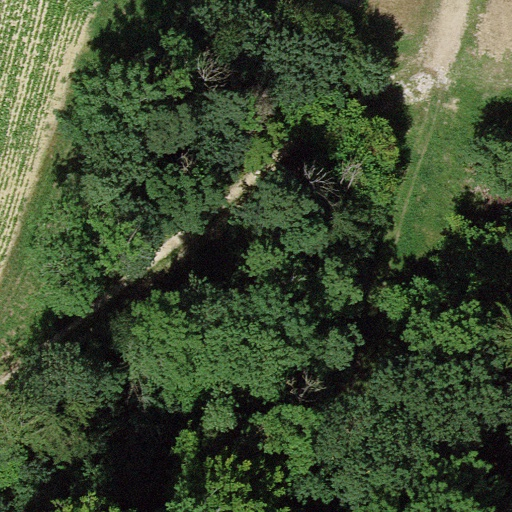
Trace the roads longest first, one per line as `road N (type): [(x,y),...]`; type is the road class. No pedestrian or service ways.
road 1 (track): [(64,0),(0,197)]
road 2 (track): [(458,0),(446,38),(331,0)]
